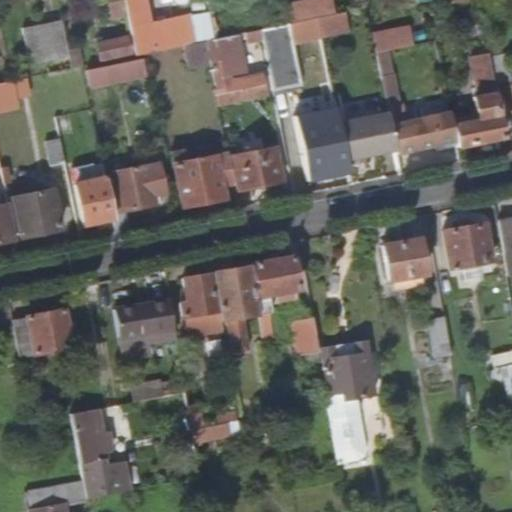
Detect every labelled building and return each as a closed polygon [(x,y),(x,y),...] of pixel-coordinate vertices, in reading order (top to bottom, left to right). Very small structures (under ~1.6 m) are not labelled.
[(113,18),(127,15),(124,0),(110,3),(113,18)] [(141,0),(123,0),(124,0),(127,15),(135,56),(147,53),(185,46),(192,44),(186,15),(147,23),(141,0)] [(476,0),(475,0),(463,2),(473,51),(470,51),(477,92),(495,88),(490,64),(476,0)] [(289,11),(291,24),(307,21),(304,8),(289,11)] [(345,13),(318,18),(322,38),(349,31),(345,13)] [(262,16),(248,19),(250,27),(264,24),(262,16)] [(322,38),(318,18),(307,21),(291,24),(261,30),(263,40),(274,93),(303,86),(294,44),(322,38)] [(30,64),(68,57),(67,53),(61,21),(23,29),(30,64)] [(389,34),(393,51),(413,47),(409,29),(389,34)] [(247,43),(263,40),(261,30),(245,33),(247,43)] [(237,35),(207,41),(217,88),(215,88),(219,108),(234,105),(232,94),(267,86),(263,77),(230,84),(229,79),(245,75),(237,35)] [(128,37),(98,44),(101,59),(131,52),(128,37)] [(205,42),(192,44),(185,46),(189,65),(210,61),(205,42)] [(77,51),(67,53),(68,57),(69,63),(70,70),(81,67),(77,51)] [(375,55),(381,81),(392,78),(386,52),(376,54),(375,55)] [(91,86),(149,77),(146,57),(88,67),(91,86)] [(511,81),(508,61),(490,64),(495,88),(511,85),(511,81)] [(49,68),(50,74),(70,70),(69,63),(49,68)] [(392,78),(381,81),(388,113),(396,150),(397,156),(456,144),(451,120),(450,116),(405,126),(400,106),(398,107),(392,78)] [(0,84),(0,102),(22,98),(19,80),(13,81),(0,84)] [(232,94),(234,105),(269,97),(267,86),(232,94)] [(478,115),(451,120),(456,144),(457,149),(503,141),(497,112),(500,111),(495,88),(477,92),(474,93),(478,115)] [(304,182),(349,173),(347,161),(340,124),(337,111),(313,116),(312,113),(292,117),(304,182)] [(388,113),(340,124),(347,161),(349,160),(365,157),(396,150),(388,113)] [(50,167),(65,163),(60,139),(45,143),(50,167)] [(264,151),(233,158),(240,193),(282,184),(277,162),(267,164),(264,151)] [(184,152),(172,154),(183,207),(225,199),(222,186),(234,184),(228,156),(187,164),(184,152)] [(367,162),(365,157),(349,160),(351,166),(367,162)] [(84,227),(114,221),(113,215),(103,166),(75,172),(78,186),(76,187),(84,227)] [(120,214),(113,215),(114,221),(117,234),(130,232),(126,213),(158,207),(155,193),(165,191),(160,166),(112,176),(120,214)] [(51,190),(13,198),(21,238),(60,231),(51,190)] [(0,242),(15,240),(8,205),(0,206),(0,242)] [(510,275),(511,275),(511,214),(497,218),(510,275)] [(484,223),(441,232),(449,269),(462,266),(465,282),(480,279),(478,264),(491,261),(484,223)] [(419,240),(382,247),(388,284),(425,276),(419,240)] [(290,258),(249,266),(249,267),(257,315),(270,312),(267,297),(297,291),(290,258)] [(249,267),(211,274),(216,303),(219,321),(219,323),(225,321),(230,356),(247,353),(242,319),(257,315),(249,267)] [(207,275),(181,280),(184,302),(177,304),(178,310),(183,309),(212,304),(207,275)] [(121,341),(175,330),(170,303),(115,314),(121,341)] [(212,304),(183,309),(186,327),(219,321),(216,303),(212,304)] [(295,336),(313,332),(309,305),(290,308),(295,336)] [(436,349),(447,346),(441,311),(430,313),(436,349)] [(11,322),(18,359),(75,347),(73,331),(66,332),(62,312),(11,322)] [(331,351),(321,354),(328,396),(339,394),(341,402),(373,397),(365,345),(355,347),(357,357),(334,362),(331,351)] [(493,374),(511,369),(511,358),(491,363),(493,374)] [(511,369),(493,374),(495,385),(503,383),(507,405),(511,404),(511,369)] [(202,406),(189,409),(193,433),(207,430),(202,406)] [(29,423),(46,420),(44,409),(27,412),(29,423)] [(84,413),(66,416),(82,481),(86,497),(122,492),(118,464),(101,467),(98,455),(100,454),(96,434),(88,435),(84,413)] [(219,421),(220,428),(231,426),(237,425),(235,418),(219,421)] [(193,433),(195,446),(234,440),(231,426),(220,428),(207,430),(193,433)] [(25,491),(29,507),(63,501),(86,497),(82,481),(25,491)] [(65,511),(63,501),(29,507),(29,511),(65,511)]
